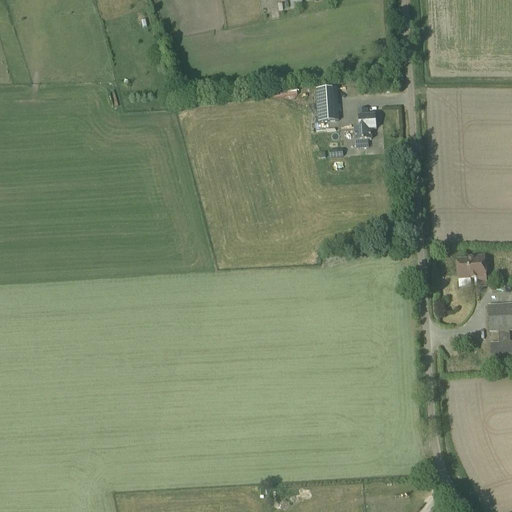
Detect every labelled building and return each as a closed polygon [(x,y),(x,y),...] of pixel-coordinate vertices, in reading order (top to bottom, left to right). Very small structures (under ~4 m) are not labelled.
[(300,0),(288,0),(290,9),(302,7),(300,0)] [(338,109),(336,89),(316,90),(317,105),(318,123),(339,122),(338,109)] [(376,130),(375,117),(367,117),(367,110),(358,110),(359,129),(355,129),(355,142),(371,141),(370,130),(376,130)] [(485,257),(483,257),(473,257),(473,260),(457,261),(458,281),(486,279),(485,257)] [(511,331),(511,305),(488,307),(490,333),(498,332),(499,344),(491,345),(492,370),(511,369),(511,343),(510,343),(509,331),(511,331)]
